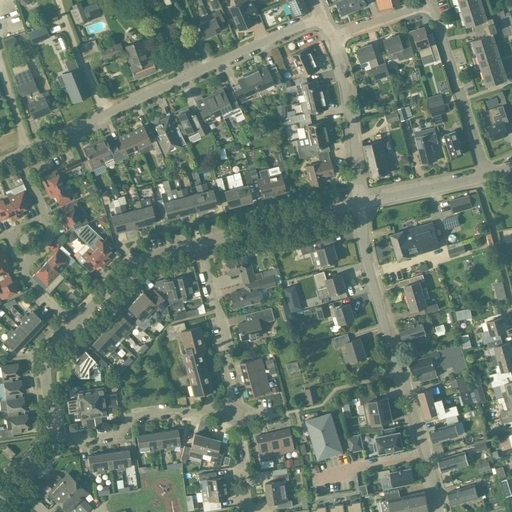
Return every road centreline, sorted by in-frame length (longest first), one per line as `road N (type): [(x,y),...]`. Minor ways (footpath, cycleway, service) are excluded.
road 1 (unclassified): [(16,154),(318,19)]
road 2 (unclassified): [(427,454),(398,374),(358,203)]
road 3 (residential): [(51,437),(117,433),(131,416),(176,410),(235,414)]
road 4 (residential): [(485,176),(434,0)]
road 5 (residential): [(235,414),(201,243)]
road 6 (unclassified): [(358,203),(334,35)]
road 7 (residential): [(201,243),(358,203)]
road 8 (residential): [(75,323),(146,257),(201,243)]
road 9 (residential): [(485,176),(358,203)]
road 10 (residential): [(51,437),(46,360),(75,323)]
